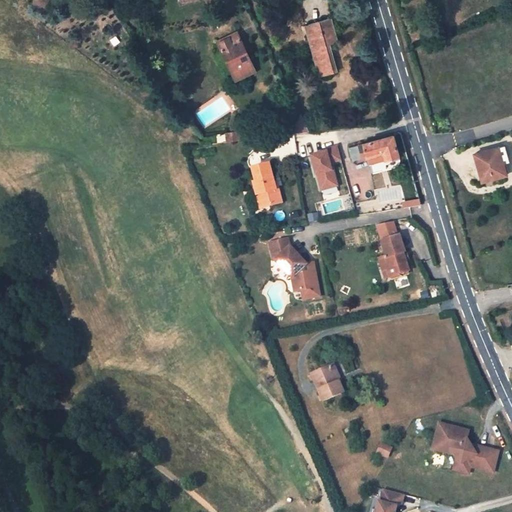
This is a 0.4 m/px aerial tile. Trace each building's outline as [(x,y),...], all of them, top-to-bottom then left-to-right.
[(331,19),(308,25),(321,77),(338,72),(330,45),(338,43),(331,19)] [(238,33),(218,42),(237,81),(257,72),(238,33)] [(203,129),(194,115),(187,119),(197,133),(203,129)] [(251,131),(237,133),(238,141),(252,140),(251,131)] [(237,133),(214,136),(214,144),(223,143),(238,141),(237,133)] [(400,158),(394,137),(350,149),(353,161),(369,157),(383,153),(385,160),(386,161),(400,158)] [(338,146),(310,155),(321,191),(339,186),(333,164),(342,161),(338,146)] [(505,148),(499,149),(503,166),(509,164),(505,148)] [(499,149),(474,156),(482,184),(506,177),(503,166),(499,149)] [(369,157),(371,164),(385,160),(383,153),(369,157)] [(269,165),(252,169),(256,183),(253,183),(260,210),(282,204),(278,190),(274,192),(272,185),(274,185),(269,165)] [(394,276),(410,270),(413,270),(409,258),(406,247),(409,246),(404,230),(383,236),(388,252),(381,254),(384,267),(390,265),(394,276)] [(292,279),(294,292),(302,291),(304,300),(323,296),(317,274),(313,275),(311,263),(307,263),(292,247),(290,239),(270,244),(274,263),(276,263),(292,279)] [(415,257),(411,245),(409,246),(406,247),(409,258),(415,257)] [(394,276),(390,265),(384,267),(387,277),(394,276)] [(343,377),(336,364),(331,366),(338,380),(343,377)] [(311,375),(324,401),(344,392),(338,380),(331,366),(311,375)] [(471,430),(441,423),(435,444),(453,448),(458,455),(458,456),(463,463),(461,470),(470,473),(472,466),(495,472),(501,451),(479,445),(478,450),(475,449),(469,439),(471,430)] [(376,453),(389,458),(393,447),(381,442),(376,453)] [(453,448),(435,444),(434,449),(458,455),(453,448)] [(405,495),(387,490),(384,495),(382,502),(380,502),(377,511),(396,511),(398,507),(403,504),(405,495)]
